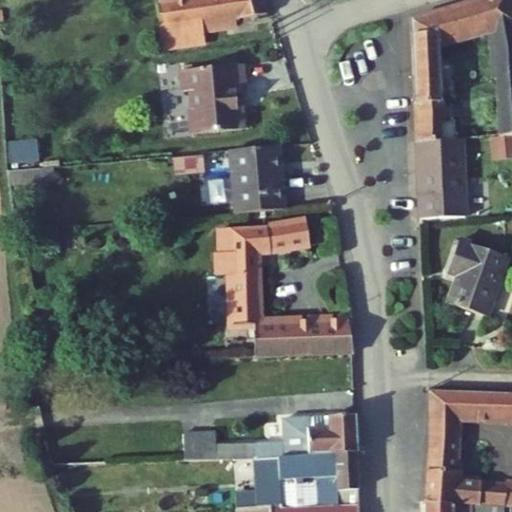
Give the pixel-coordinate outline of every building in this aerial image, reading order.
[(162,11),(166,33),(244,23),(246,27),(261,25),(272,23),(265,0),(238,0),(239,3),(162,11)] [(416,26),(422,149),(468,146),(504,143),(511,142),(511,105),(499,106),(499,123),(447,127),(444,52),(490,43),(498,66),(498,86),(511,85),(511,16),(508,0),(416,26)] [(244,23),(207,28),(210,40),(262,32),(261,25),(246,27),(244,23)] [(207,28),(166,33),(170,53),(211,48),(210,40),(207,28)] [(242,75),(189,82),(192,103),(199,102),(202,119),(200,119),(203,144),(245,138),(243,116),(238,116),(236,101),(245,100),(242,75)] [(511,85),(498,86),(499,106),(511,105),(511,85)] [(468,146),(422,149),(425,220),(473,217),(468,146)] [(192,155),(194,178),(222,176),(221,153),(192,155)] [(273,153),(225,157),(231,222),(279,217),(273,153)] [(253,341),(254,360),(352,361),(348,327),(261,326),(253,263),(305,255),(302,229),(229,237),(231,276),(213,278),(213,284),(232,283),(235,341),(253,341)] [(212,260),(213,278),(231,276),(229,237),(215,239),(216,259),(212,260)] [(452,311),(490,325),(511,262),(463,245),(452,276),(463,280),(452,311)] [(109,370),(103,321),(35,329),(40,376),(70,373),(109,370)] [(72,396),(70,373),(40,376),(38,376),(41,397),(72,396)] [(511,400),(434,397),(436,427),(463,428),(511,430),(511,400)] [(259,462),(285,461),(360,457),(357,423),(327,424),(327,432),(310,432),(310,423),(282,424),(284,447),(255,450),(256,463),(259,462)] [(436,427),(436,445),(463,445),(463,428),(436,427)] [(248,463),(248,450),(207,454),(206,441),(173,444),(174,467),(248,463)] [(436,445),(434,509),(475,511),(511,511),(511,493),(475,492),(477,449),(463,449),(463,445),(436,445)] [(256,463),(255,450),(248,450),(248,463),(256,463)] [(364,506),(364,499),(360,457),(285,461),(259,462),(262,497),(240,498),(241,511),(260,511),(276,511),(364,506)]
